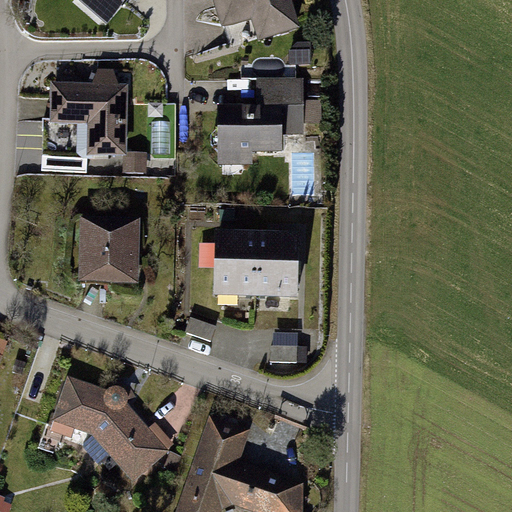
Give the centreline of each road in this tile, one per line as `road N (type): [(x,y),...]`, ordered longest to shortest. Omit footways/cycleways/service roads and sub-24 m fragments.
road 1 (tertiary): [(346,0),(355,137),(350,415)]
road 2 (residential): [(0,302),(290,403),(350,415)]
road 3 (residential): [(13,50),(157,51),(175,29),(175,0)]
road 4 (residential): [(0,220),(13,50)]
